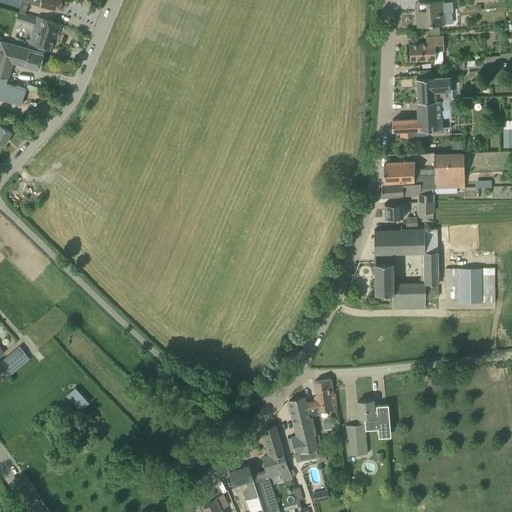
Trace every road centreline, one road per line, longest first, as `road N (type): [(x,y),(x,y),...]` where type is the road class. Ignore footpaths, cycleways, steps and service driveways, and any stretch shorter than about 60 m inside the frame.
road 1 (unclassified): [(290,374),(366,214),(388,0)]
road 2 (residential): [(271,401),(151,350),(0,203)]
road 3 (unclassified): [(290,374),(511,355)]
road 4 (unclassified): [(5,171),(68,107),(116,0)]
road 5 (unclassified): [(177,511),(271,401)]
